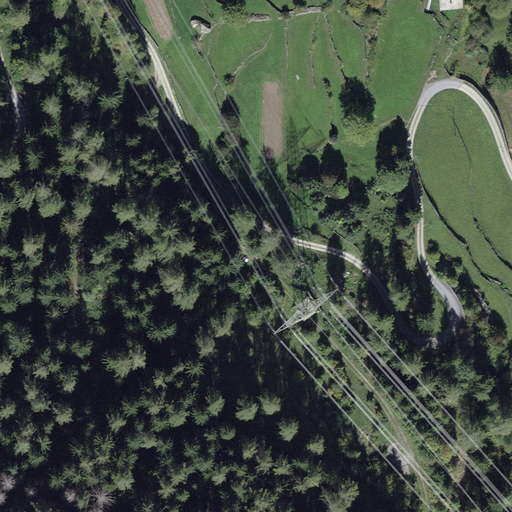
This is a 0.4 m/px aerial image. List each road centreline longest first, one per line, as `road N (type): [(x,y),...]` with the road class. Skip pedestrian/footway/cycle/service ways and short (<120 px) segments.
road 1 (track): [(120,0),(169,84),(206,177),(250,221),(346,255),(378,280),(414,333),(438,335),(459,319),(451,289),(422,262)]
road 2 (track): [(422,262),(409,149),(425,98),(438,84),(474,91),(494,117),(511,169)]
